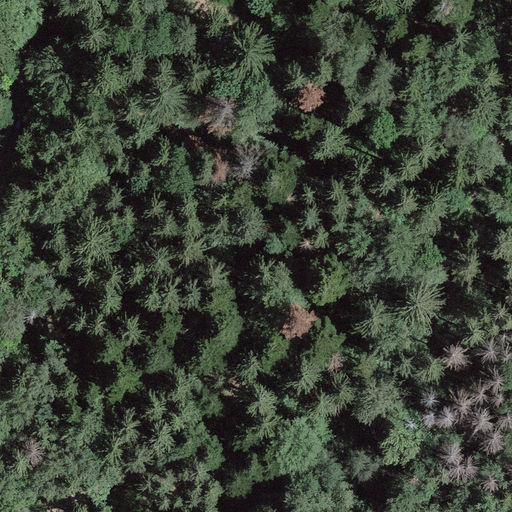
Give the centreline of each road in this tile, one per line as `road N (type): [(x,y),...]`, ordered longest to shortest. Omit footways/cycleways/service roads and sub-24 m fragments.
road 1 (track): [(213,511),(275,177),(292,0)]
road 2 (tertiary): [(56,0),(0,163)]
